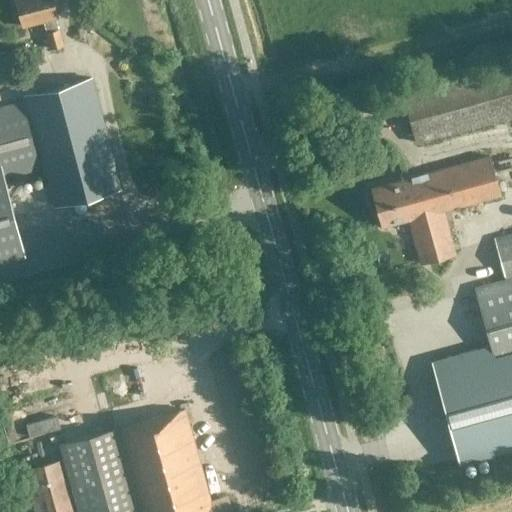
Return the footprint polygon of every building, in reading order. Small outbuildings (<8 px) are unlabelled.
[(51,0),(14,0),(21,25),(40,20),(49,49),(62,45),(53,17),(56,16),(51,0)] [(511,63),(500,67),(401,95),(414,143),(511,115),(511,63)] [(0,175),(41,165),(51,205),(119,187),(90,78),(23,95),(24,102),(0,108),(0,175)] [(371,122),(400,120),(399,98),(370,100),(371,122)] [(303,116),(313,114),(311,107),(301,110),(303,116)] [(488,155),(370,187),(380,226),(407,219),(419,263),(453,253),(441,209),(498,194),(488,155)] [(511,363),(511,232),(492,238),(503,279),(472,287),(488,345),(494,369),(511,363)] [(451,300),(459,327),(478,322),(470,294),(451,300)] [(511,363),(494,369),(488,345),(430,361),(456,458),(511,443),(511,363)] [(13,398),(33,390),(22,361),(1,369),(13,398)] [(77,511),(211,511),(182,408),(115,427),(58,443),(63,459),(23,470),(34,511),(71,511),(77,510),(77,511)]
